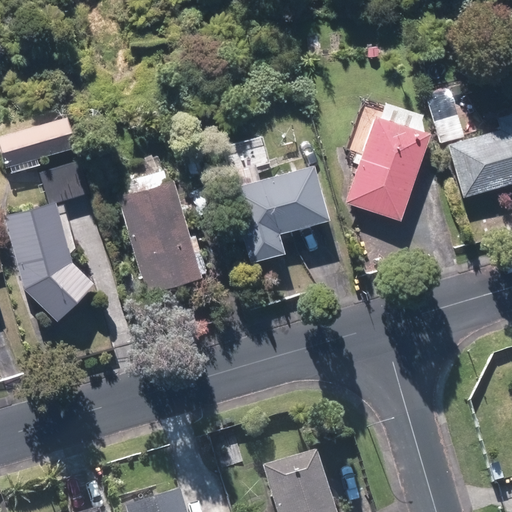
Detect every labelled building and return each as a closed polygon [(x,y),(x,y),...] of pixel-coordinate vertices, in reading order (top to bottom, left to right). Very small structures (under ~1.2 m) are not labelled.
[(438,147),(458,141),(442,88),(419,94),(435,148),(438,147)] [(441,148),(457,199),(507,184),(511,195),(511,194),(511,116),(489,124),(492,133),(441,148)] [(55,121),(0,137),(0,169),(64,151),(55,121)] [(392,222),(418,138),(365,122),(339,206),(392,222)] [(75,162),(39,173),(49,205),(85,193),(75,162)] [(313,170),(235,191),(254,263),(285,255),(280,236),(328,223),(313,170)] [(161,183),(110,199),(139,295),(191,279),(161,183)] [(54,206),(6,219),(28,292),(60,324),(96,288),(72,264),(54,206)] [(341,511),(320,449),(269,466),(284,511),(341,511)] [(188,511),(180,486),(125,504),(128,511),(188,511)]
